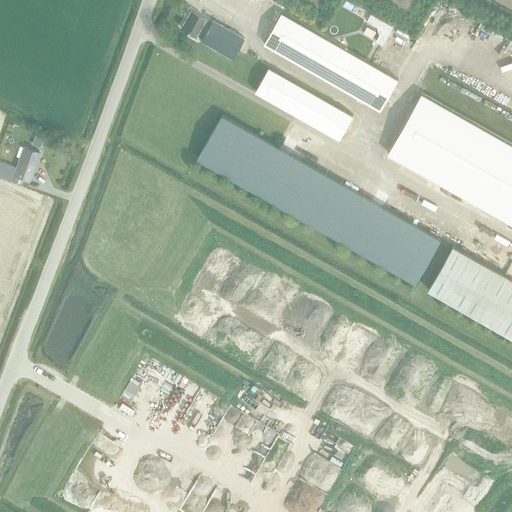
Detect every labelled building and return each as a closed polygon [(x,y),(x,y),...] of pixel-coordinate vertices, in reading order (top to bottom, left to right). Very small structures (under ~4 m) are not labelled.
[(212,19),(211,20),(190,8),(180,26),(200,38),(200,39),(230,57),(242,37),(212,19)] [(399,79),(282,12),(264,43),(381,110),(399,79)] [(367,20),(379,26),(381,32),(376,40),(383,43),(393,26),(371,13),(367,20)] [(269,67),(255,91),(339,139),(353,114),(269,67)] [(511,77),(497,67),(489,79),(509,92),(506,96),(511,99),(511,77)] [(511,144),(425,94),(391,154),(511,222),(511,144)] [(197,158),(415,283),(441,238),(222,113),(197,158)] [(35,147),(34,149),(24,145),(16,167),(0,161),(0,175),(21,183),(23,177),(30,180),(41,152),(37,150),(37,148),(35,147)] [(428,289),(511,337),(511,278),(453,245),(428,289)] [(251,403),(252,392),(244,391),(243,402),(251,403)] [(122,402),(119,407),(131,415),(134,410),(122,402)] [(265,419),(269,413),(257,406),(253,412),(265,419)] [(325,427),(320,429),(322,434),(311,439),(316,449),(332,442),(325,427)] [(248,472),(260,477),(264,469),(252,464),(248,472)] [(446,503),(455,492),(450,487),(440,498),(446,503)] [(467,511),(472,502),(462,496),(456,506),(467,511)]
